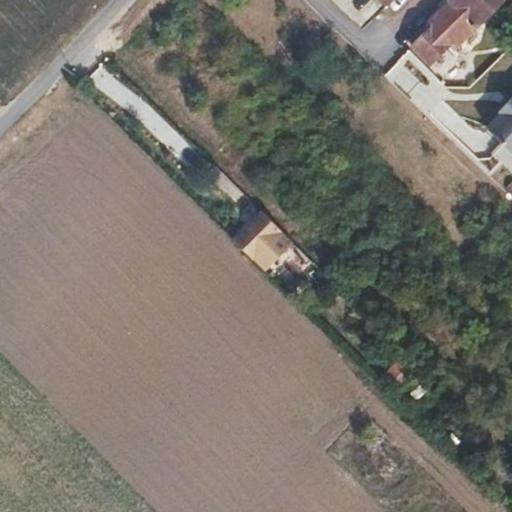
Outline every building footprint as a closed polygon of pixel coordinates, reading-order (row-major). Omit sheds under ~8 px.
[(451,42),(456,48),(503,0),(449,0),(429,20),(433,24),(412,45),(430,62),(431,63),(433,60),(439,66),(446,60),(441,55),(440,53),(451,42)] [(395,58),(382,78),(425,105),(430,98),(413,87),(421,74),(395,58)] [(487,130),(511,152),(511,98),(499,112),(501,115),(487,130)] [(241,232),(262,211),(253,202),(242,213),(225,229),(249,253),(256,246),(241,232)] [(256,246),(276,225),(262,211),(241,232),(256,246)]
